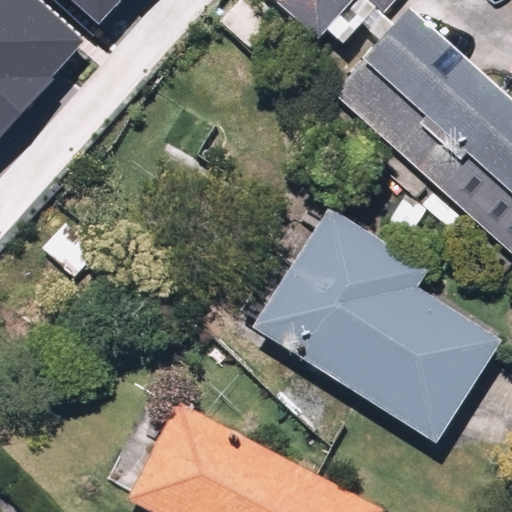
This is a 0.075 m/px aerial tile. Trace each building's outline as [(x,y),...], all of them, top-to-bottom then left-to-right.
[(48,0),(0,0),(0,114),(79,28),(48,0)] [(82,0),(94,11),(103,0),(82,0)] [(380,0),(250,0),(317,65),(380,0)] [(511,129),(398,25),(323,106),(509,275),(511,271),(511,129)] [(327,447),(346,419),(409,462),(482,355),(405,302),(414,288),(313,219),(229,343),(278,376),(260,401),(327,447)] [(365,511),(169,410),(118,510),(121,511),(365,511)]
